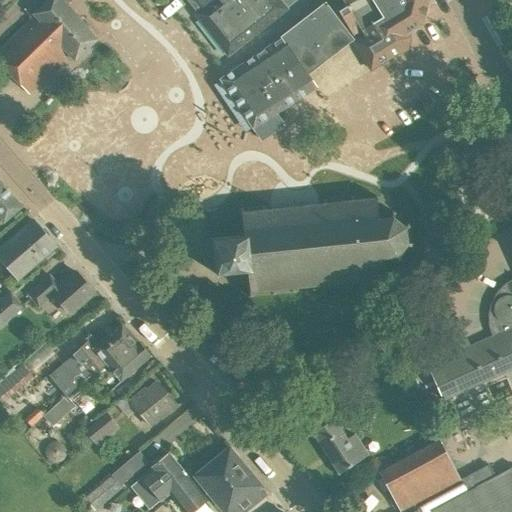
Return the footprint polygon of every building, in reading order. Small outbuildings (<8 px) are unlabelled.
[(74,61),(97,40),(61,0),(48,0),(33,14),(35,17),(0,49),(0,63),(28,93),(69,55),(74,61)] [(194,0),(190,3),(198,13),(196,15),(227,55),(297,0),(194,0)] [(401,51),(407,47),(409,38),(406,33),(421,23),(425,0),(339,0),(344,7),(335,13),(369,68),(400,49),(401,51)] [(260,140),(282,126),(275,113),(315,87),(306,74),(350,40),(323,4),(281,36),(282,37),(221,80),(260,140)] [(0,223),(19,207),(0,184),(0,223)] [(377,220),(375,202),(377,199),(375,197),(373,200),(353,202),(353,197),(349,198),(350,202),(326,205),(326,200),(322,201),(322,205),(305,207),(304,202),(300,203),(301,207),(284,209),(284,204),(280,205),(281,209),(265,211),(264,206),(261,207),(262,211),(243,213),(243,208),(239,209),(242,235),(211,238),(214,273),(246,270),(248,297),(252,297),(252,292),(271,290),(271,295),(275,295),(275,289),(291,288),(292,293),(295,293),(294,287),(311,286),(312,291),(315,291),(315,285),(332,284),(333,289),(337,288),(336,283),(359,281),(359,286),(362,286),(362,281),(382,279),(385,281),(387,279),(383,276),(382,258),(392,257),(397,262),(400,261),(396,255),(403,245),(409,248),(410,244),(404,242),(403,231),(410,228),(407,225),(401,228),(393,220),(394,214),(391,212),(389,219),(377,220)] [(0,259),(18,280),(55,247),(32,220),(0,247),(0,259)] [(94,294),(74,271),(58,286),(49,275),(27,294),(38,306),(52,295),(69,315),(94,294)] [(511,280),(504,285),(496,293),(490,303),(488,314),(489,325),(491,337),(426,366),(442,400),(511,368),(511,280)] [(0,327),(23,307),(9,291),(0,299),(0,327)] [(76,353),(62,365),(79,386),(85,381),(87,383),(100,398),(148,356),(121,324),(98,344),(90,335),(77,346),(78,348),(74,351),(76,353)] [(441,357),(469,345),(466,337),(438,349),(441,357)] [(58,360),(41,371),(55,393),(72,382),(58,360)] [(0,396),(25,376),(16,366),(0,379),(0,396)] [(176,407),(156,382),(141,395),(139,393),(129,401),(150,428),(176,407)] [(324,407),(332,420),(333,420),(367,399),(359,385),(324,407)] [(43,416),(52,426),(75,406),(66,396),(43,416)] [(345,440),(333,420),(332,420),(312,432),(338,473),(366,456),(353,435),(345,440)] [(95,422),(84,431),(94,443),(105,434),(95,422)] [(511,511),(511,490),(501,473),(494,476),(488,465),(460,481),(438,439),(378,471),(399,511),(511,511)] [(177,495),(173,498),(184,511),(192,511),(205,501),(213,511),(216,511),(221,508),(223,511),(240,511),(244,509),(241,505),(261,489),(228,449),(195,476),(195,477),(190,481),(188,478),(173,491),(177,495)] [(173,491),(188,478),(168,453),(139,477),(160,502),(170,494),(173,498),(177,495),(173,491)] [(511,511),(511,466),(501,473),(511,490),(511,511)] [(120,467),(111,475),(120,485),(129,477),(120,467)] [(110,477),(97,488),(108,500),(121,489),(110,477)]
